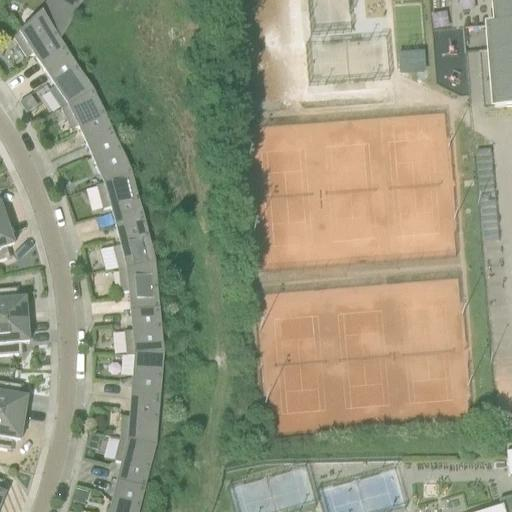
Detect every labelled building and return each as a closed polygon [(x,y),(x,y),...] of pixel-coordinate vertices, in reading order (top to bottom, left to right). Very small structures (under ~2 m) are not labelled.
[(58,44),(82,0),(49,0),(39,18),(58,45),(58,44)] [(511,0),(492,0),(495,28),(487,28),(493,110),(511,108),(511,0)] [(58,44),(58,45),(39,18),(12,40),(26,60),(32,56),(43,72),(66,56),(58,44)] [(66,56),(43,72),(54,89),(48,93),(61,112),(92,94),(66,56)] [(85,148),(111,135),(92,94),(61,112),(70,133),(77,130),(85,148)] [(96,189),(130,177),(111,135),(85,148),(103,186),(96,188),(96,189)] [(481,240),(496,238),(489,152),(474,153),(481,240)] [(114,229),(142,221),(130,177),(96,189),(102,212),(109,210),(114,229)] [(118,272),(154,265),(142,221),(114,229),(119,248),(112,250),(118,272)] [(5,251),(13,248),(5,227),(0,229),(0,264),(8,261),(5,251)] [(129,314),(158,311),(154,265),(118,272),(120,295),(127,294),(129,314)] [(15,292),(0,292),(0,326),(26,324),(24,302),(16,303),(15,292)] [(162,357),(158,311),(129,314),(131,333),(124,334),(126,357),(162,357)] [(20,347),(28,346),(26,324),(0,326),(0,359),(21,358),(20,347)] [(130,400),(159,402),(162,357),(126,357),(126,358),(133,358),(130,400)] [(0,385),(0,419),(22,423),(26,401),(18,400),(20,389),(0,385)] [(155,448),(159,402),(130,400),(128,420),(121,419),(119,442),(155,448)] [(19,445),(22,423),(0,419),(0,452),(9,454),(11,443),(19,445)] [(144,493),(155,448),(119,442),(113,464),(120,466),(115,485),(144,493)] [(138,511),(144,493),(115,485),(108,511),(138,511)] [(75,493),(72,504),(77,506),(79,501),(84,502),(86,496),(75,493)] [(511,511),(511,498),(498,503),(500,510),(492,511),(511,511)]
